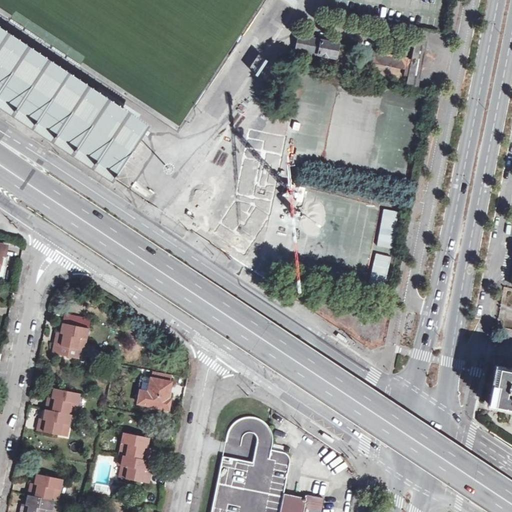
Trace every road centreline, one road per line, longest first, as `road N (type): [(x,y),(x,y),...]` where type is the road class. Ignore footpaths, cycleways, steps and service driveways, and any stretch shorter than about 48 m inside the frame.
road 1 (secondary): [(511,504),(1,166)]
road 2 (secondary): [(414,401),(0,134)]
road 3 (primary): [(450,362),(511,33)]
road 4 (residential): [(469,0),(410,288),(432,320)]
road 5 (primary): [(497,0),(432,320)]
road 6 (residential): [(62,239),(34,286),(0,455)]
road 7 (secondary): [(219,348),(401,465)]
road 8 (secondary): [(62,239),(219,348)]
road 9 (residential): [(180,511),(219,348)]
